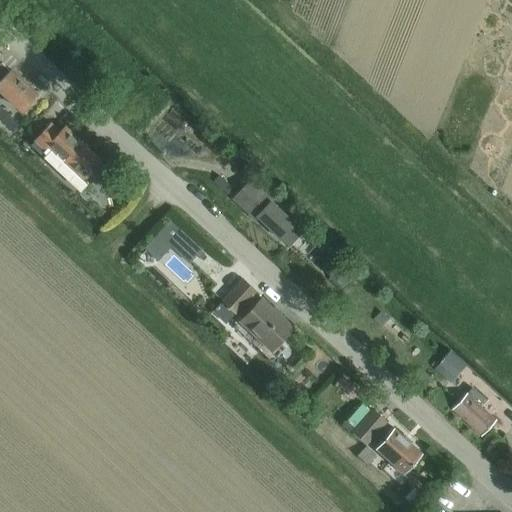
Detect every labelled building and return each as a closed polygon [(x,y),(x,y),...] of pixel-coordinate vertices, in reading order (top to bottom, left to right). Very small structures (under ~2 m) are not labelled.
[(12,71),(3,63),(0,66),(0,90),(24,113),(40,96),(13,70),(12,71)] [(62,133),(53,124),(36,142),(49,155),(52,151),(85,181),(103,161),(67,127),(62,133)] [(219,176),(213,182),(223,191),(229,184),(219,176)] [(298,227),(273,203),(275,202),(253,180),(234,199),(255,221),(258,218),(282,242),(298,227)] [(229,185),(224,191),(231,197),(236,191),(229,185)] [(170,220),(143,250),(158,264),(171,249),(189,266),(203,251),(170,220)] [(335,257),(323,270),(343,289),(355,276),(335,257)] [(237,316),(259,293),(244,279),(223,302),(237,316)] [(273,351),(294,329),(263,299),(242,321),(273,351)] [(482,437),(497,421),(481,407),(486,401),(473,389),(468,394),(453,410),(482,437)] [(368,445),(388,422),(373,409),(353,432),(368,445)] [(405,474),(423,455),(395,429),(377,449),(405,474)] [(366,447),(358,456),(368,465),(376,456),(366,447)]
